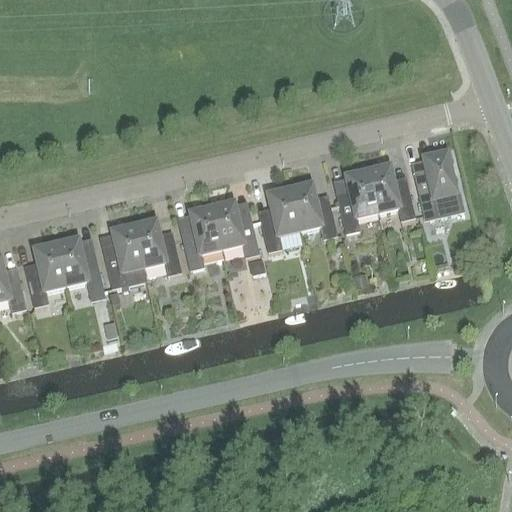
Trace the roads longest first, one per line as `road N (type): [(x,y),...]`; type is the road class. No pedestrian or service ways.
road 1 (residential): [(492,103),(0,219)]
road 2 (tertiary): [(0,444),(344,365),(492,361)]
